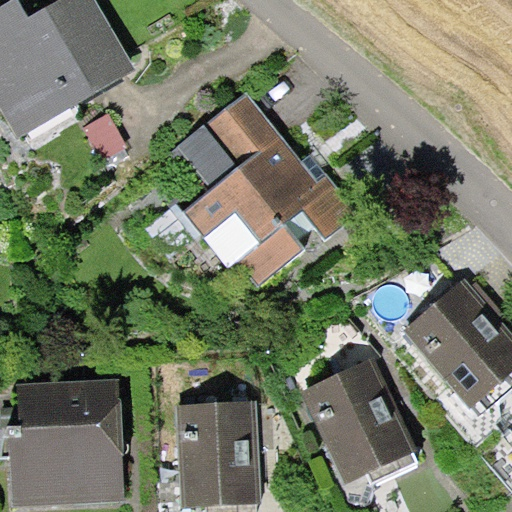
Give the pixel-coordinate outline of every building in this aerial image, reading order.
[(19,0),(11,0),(0,7),(0,105),(19,137),(136,70),(95,0),(57,0),(29,16),(19,0)] [(246,92),(178,146),(213,188),(184,211),(228,267),(240,260),(260,283),(305,249),(298,239),(316,227),(326,241),(359,213),(327,174),(318,182),(301,161),(246,92)] [(128,145),(109,112),(84,127),(103,160),(128,145)] [(312,154),(301,161),(318,182),(327,174),(312,154)] [(472,286),(465,278),(404,329),(471,409),(511,374),(511,332),(499,317),(472,286)] [(478,281),(472,286),(499,317),(504,312),(478,281)] [(374,357),(303,389),(346,482),(368,472),(414,451),(418,449),(374,357)] [(120,380),(18,383),(20,423),(12,424),(14,505),(125,502),(120,380)] [(258,401),(178,403),(182,507),(262,504),(258,401)] [(419,462),(414,451),(368,472),(373,483),(419,462)]
